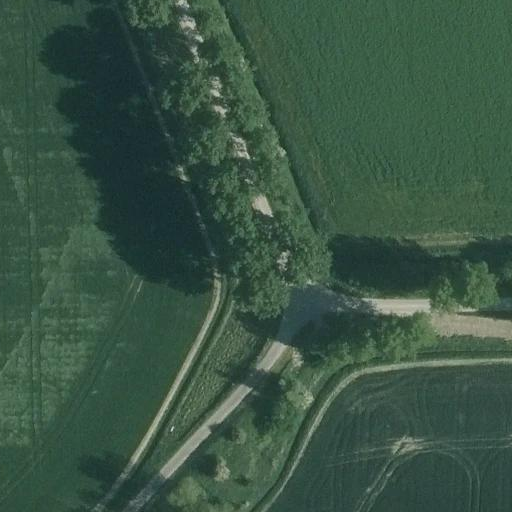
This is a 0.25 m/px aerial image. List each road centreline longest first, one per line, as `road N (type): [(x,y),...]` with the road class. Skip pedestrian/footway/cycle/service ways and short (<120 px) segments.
road 1 (unclassified): [(298,316),(179,0)]
road 2 (unclassified): [(120,511),(298,316)]
road 3 (unclassified): [(298,316),(511,310)]
